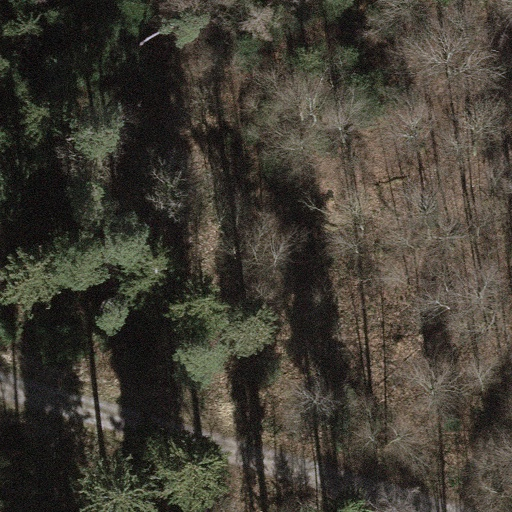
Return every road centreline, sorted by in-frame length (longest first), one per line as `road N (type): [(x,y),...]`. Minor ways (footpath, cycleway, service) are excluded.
road 1 (track): [(201,0),(208,161),(257,475)]
road 2 (track): [(0,395),(389,511)]
